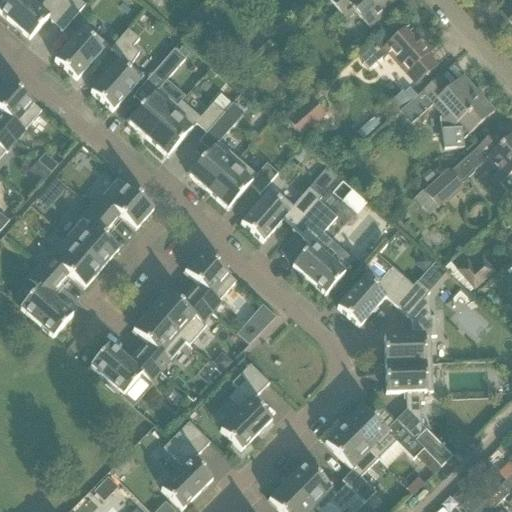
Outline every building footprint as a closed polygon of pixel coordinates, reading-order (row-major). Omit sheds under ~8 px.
[(61,34),(84,8),(75,0),(70,0),(67,3),(63,0),(47,0),(38,11),(25,0),(6,0),(0,7),(0,16),(18,33),(29,42),(47,21),(50,23),(50,24),(61,34)] [(325,0),(341,17),(350,9),(369,30),(370,29),(385,15),(382,12),(393,3),(390,0),(325,0)] [(285,39),(303,23),(298,18),(281,34),(285,39)] [(106,47),(84,28),(65,50),(53,64),(75,83),(106,47)] [(396,38),(388,30),(357,58),(368,70),(388,52),(417,85),(419,83),(434,70),(424,59),(428,56),(411,37),(408,41),(402,33),(396,38)] [(120,60),(90,95),(112,114),(142,80),(129,69),(138,55),(131,49),(138,42),(127,33),(110,52),(112,53),(120,60)] [(174,51),(150,78),(161,88),(185,61),(174,51)] [(128,124),(127,125),(148,143),(181,105),(180,104),(176,108),(158,92),(161,88),(150,78),(133,98),(144,106),(132,119),(128,124)] [(407,107),(399,114),(410,127),(432,107),(441,117),(439,119),(440,132),(443,151),(463,149),(462,142),(467,137),(472,133),(478,128),(493,114),(480,100),(484,97),(478,90),(474,93),(461,78),(448,90),(438,79),(423,92),(421,95),(416,99),(407,107)] [(0,114),(3,117),(0,121),(0,131),(15,145),(24,134),(24,133),(40,114),(5,83),(0,88),(0,114)] [(331,91),(331,92),(331,94),(331,95),(332,96),(333,97),(335,98),(336,98),(337,98),(339,98),(340,97),(341,96),(342,95),(343,94),(343,92),(343,91),(342,89),(341,88),(340,87),(339,87),(337,86),(336,86),(334,87),(333,87),(332,88),(331,90),(331,91)] [(402,94),(398,97),(407,107),(416,99),(409,91),(403,96),(402,94)] [(305,142),(313,135),(310,131),(325,117),(310,100),(286,122),(305,142)] [(167,160),(168,159),(167,159),(172,153),(195,127),(206,136),(223,116),(212,106),(199,120),(181,105),(148,143),(167,160)] [(206,136),(200,143),(210,152),(217,144),(224,136),(214,127),(206,136)] [(0,160),(5,155),(15,145),(0,131),(0,160)] [(493,135),(450,174),(447,172),(423,194),(429,201),(438,211),(443,206),(445,208),(464,190),(460,186),(473,175),(472,174),(483,164),(486,161),(497,174),(492,178),(500,187),(506,194),(511,187),(511,138),(511,137),(502,145),(493,135)] [(187,178),(207,195),(237,161),(217,144),(210,152),(188,177),(187,178)] [(44,157),(37,164),(50,175),(56,168),(44,157)] [(255,177),(237,161),(207,195),(227,213),(228,212),(248,188),(258,196),(257,197),(258,198),(277,176),(265,166),(255,177)] [(100,200),(91,210),(111,228),(119,218),(134,232),(135,233),(153,212),(117,181),(100,200)] [(333,196),(359,213),(366,202),(340,185),(333,196)] [(292,211),(301,220),(302,221),(317,203),(318,204),(320,201),(308,190),(291,209),(293,210),(292,211)] [(293,210),(291,209),(271,191),(240,227),(262,246),(292,211),(293,210)] [(429,201),(423,194),(422,193),(414,201),(421,209),(429,201)] [(301,220),(291,232),(310,248),(291,269),(295,273),(302,278),(325,298),(344,276),(320,256),(331,243),(322,236),(336,220),(318,204),(317,203),(302,221),(301,220)] [(81,221),(82,222),(65,241),(101,272),(118,252),(117,251),(102,238),(111,228),(91,210),(81,221)] [(49,259),(48,258),(38,270),(58,288),(67,277),(83,290),(82,291),(83,292),(101,272),(65,241),(49,259)] [(473,254),(479,247),(473,241),(462,251),(465,255),(470,251),(473,254)] [(218,304),(235,284),(201,255),(183,275),(184,276),(200,289),(191,299),(211,316),(221,306),(218,304)] [(423,256),(417,263),(418,269),(424,275),(433,265),(423,256)] [(367,275),(336,311),(358,330),(384,300),(394,309),(412,288),(391,270),(376,257),(363,272),(367,275)] [(494,274),(481,260),(471,268),(466,263),(455,272),(473,294),(494,274)] [(412,288),(394,309),(407,320),(425,299),(429,295),(428,295),(445,275),(433,265),(424,275),(417,284),(416,283),(412,288)] [(52,341),(72,319),(49,299),(58,288),(38,270),(28,282),(37,291),(19,311),(52,341)] [(167,294),(150,313),(183,342),(185,344),(185,345),(188,348),(205,329),(202,327),(211,316),(191,299),(183,309),(167,295),(168,295),(167,294)] [(413,339),(383,340),(384,368),(431,366),(430,338),(435,338),(434,319),(428,319),(428,301),(425,299),(407,320),(412,325),(413,339)] [(261,308),(235,338),(238,340),(248,348),(275,320),(261,308)] [(132,334),(133,335),(148,348),(140,358),(160,375),(169,364),(168,364),(185,344),(183,342),(150,313),(132,334)] [(121,400),(141,378),(150,386),(160,375),(140,358),(131,367),(108,347),(89,369),(100,379),(99,380),(98,379),(97,380),(121,400)] [(230,365),(224,359),(218,360),(213,366),(222,374),(230,365)] [(384,368),(385,396),(405,396),(405,412),(395,423),(415,443),(425,432),(420,427),(420,406),(423,406),(423,395),(432,395),(431,366),(384,368)] [(241,412),(219,433),(240,454),(271,423),(251,403),(257,397),(268,386),(249,367),(238,378),(231,386),(236,392),(228,400),(241,412)] [(361,409),(342,428),(377,462),(395,445),(412,462),(415,459),(421,465),(429,457),(423,451),(415,443),(395,423),(385,433),(361,409)] [(182,511),(212,482),(192,462),(198,456),(209,446),(188,425),(163,450),(182,470),(160,493),(179,511),(182,511)] [(325,447),(344,467),(351,473),(341,483),(345,487),(346,486),(364,505),(365,504),(372,498),(374,495),(359,480),(377,462),(342,428),(324,447),(325,447)] [(345,487),(335,497),(305,467),(306,466),(305,466),(285,485),(311,511),(312,511),(322,511),(328,506),(337,511),(344,511),(346,510),(348,511),(357,511),(364,505),(346,486),(345,487)] [(108,475),(91,492),(103,503),(120,486),(108,475)] [(511,476),(494,494),(502,503),(511,493),(511,476)] [(469,483),(452,500),(461,509),(463,511),(475,511),(494,494),(496,492),(487,483),(478,492),(469,483)] [(285,485),(267,503),(268,504),(276,511),(312,511),(311,511),(285,485)] [(492,511),(502,503),(494,494),(475,511),(492,511)] [(372,498),(365,504),(373,511),(379,505),(372,498)]
